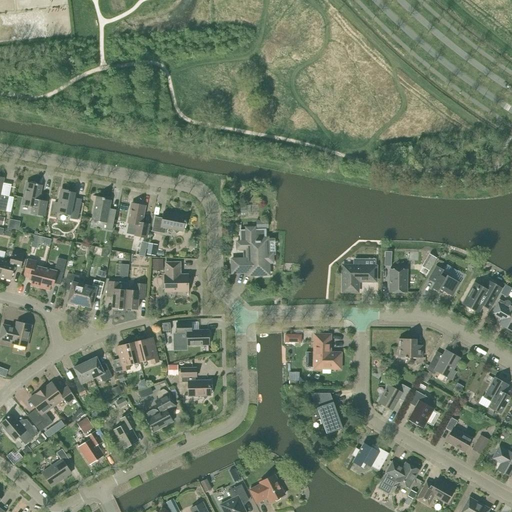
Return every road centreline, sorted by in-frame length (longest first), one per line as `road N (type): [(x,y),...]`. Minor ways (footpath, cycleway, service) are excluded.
road 1 (unclassified): [(239,317),(213,282),(210,212),(198,193),(0,149)]
road 2 (residential): [(511,498),(366,414),(361,313)]
road 3 (residential): [(99,487),(234,420),(241,405),(239,317)]
road 4 (tertiary): [(374,0),(511,110)]
road 5 (unclassified): [(361,313),(429,315),(511,358)]
road 6 (tertiary): [(511,89),(399,0)]
road 7 (unclassified): [(239,317),(361,313)]
